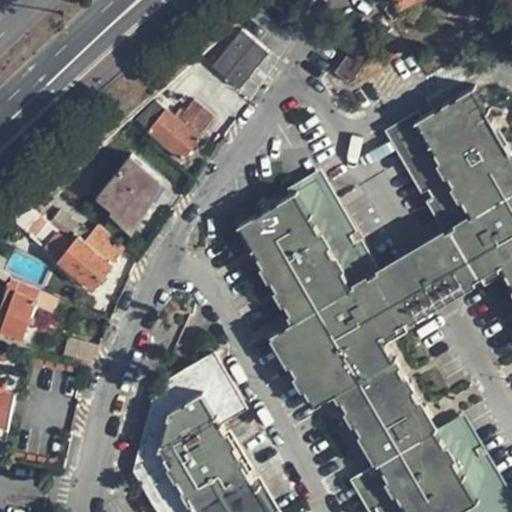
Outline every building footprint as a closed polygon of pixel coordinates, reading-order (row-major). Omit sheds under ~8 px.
[(391,3),(384,7),(412,48),(422,42),(408,20),(403,24),(391,3)] [(240,28),(211,62),(238,85),(268,50),(240,28)] [(511,138),(479,83),(393,133),(451,233),(480,285),(508,272),(511,278),(511,138)] [(195,104),(187,115),(206,130),(215,119),(195,104)] [(187,115),(180,109),(176,113),(167,106),(148,129),(184,159),(206,130),(187,115)] [(133,223),(144,208),(140,205),(161,177),(131,154),(98,196),(133,223)] [(278,338),(346,448),(363,477),(447,429),(388,332),(360,285),(303,191),(245,228),(300,324),(278,338)] [(126,245),(97,222),(85,238),(79,233),(71,242),(58,231),(46,246),(95,286),(115,261),(114,260),(126,245)] [(360,285),(388,332),(445,303),(480,285),(451,233),(415,254),(360,285)] [(2,297),(0,303),(0,329),(15,334),(23,337),(36,299),(15,292),(12,301),(2,297)] [(0,329),(0,338),(13,342),(15,334),(0,329)] [(276,511),(224,424),(249,409),(216,356),(162,389),(138,472),(162,511),(276,511)] [(0,421),(10,371),(0,369),(0,421)] [(15,373),(10,371),(0,421),(0,431),(4,432),(15,373)] [(511,511),(511,488),(470,415),(447,429),(363,477),(356,481),(373,511),(511,511)]
